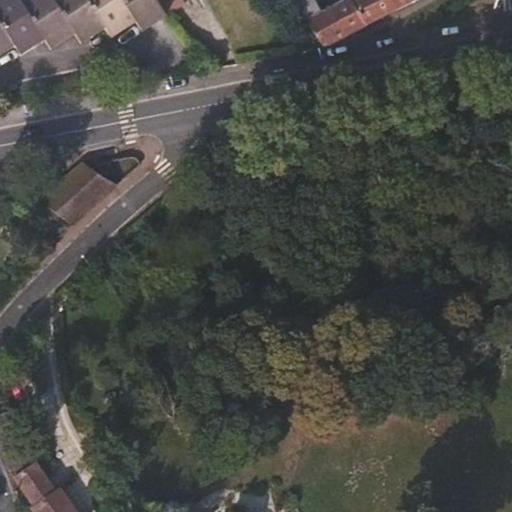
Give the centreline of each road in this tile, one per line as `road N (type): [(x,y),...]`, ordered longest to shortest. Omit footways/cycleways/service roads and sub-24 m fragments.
road 1 (secondary): [(191,109),(511,47)]
road 2 (residential): [(0,337),(193,139),(191,109)]
road 3 (secondary): [(0,146),(191,109)]
